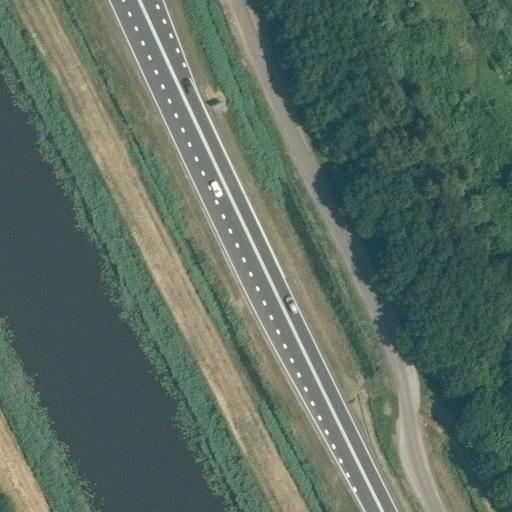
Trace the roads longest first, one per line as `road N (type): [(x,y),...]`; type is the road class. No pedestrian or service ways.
road 1 (trunk): [(387,511),(135,0)]
road 2 (unclassified): [(435,511),(383,317),(272,97),(233,0)]
